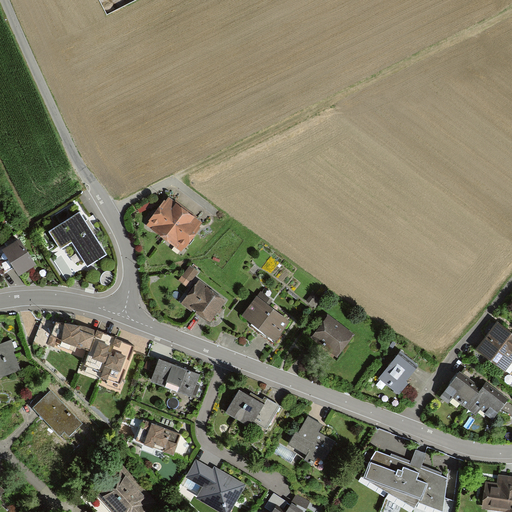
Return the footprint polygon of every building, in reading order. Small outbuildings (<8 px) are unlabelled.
[(60,187),(41,197),(48,211),(67,201),(60,187)] [(149,223),(147,226),(181,253),(184,249),(185,250),(201,229),(200,228),(203,224),(196,218),(175,202),(169,198),(165,202),(149,222),(149,223)] [(80,211),(50,231),(60,248),(73,240),(88,264),(106,253),(86,221),(80,211)] [(20,241),(3,252),(19,278),(36,268),(31,260),(20,241)] [(182,277),(191,284),(199,273),(190,267),(182,277)] [(200,281),(182,305),(192,313),(194,310),(210,323),(227,302),(200,281)] [(257,298),(242,317),(275,342),(289,323),(257,298)] [(354,336),(329,316),(312,338),(337,357),(354,336)] [(90,347),(97,328),(81,322),(65,318),(64,321),(56,319),(55,325),(48,344),(55,346),(59,335),(90,347)] [(55,325),(41,320),(33,343),(46,348),(48,344),(55,325)] [(505,374),(511,364),(511,334),(508,332),(497,324),(476,352),(505,374)] [(102,372),(120,379),(134,344),(122,339),(122,338),(104,331),(104,329),(98,327),(97,328),(90,347),(84,361),(103,368),(102,372)] [(0,376),(22,368),(14,349),(16,348),(12,338),(0,342),(0,376)] [(201,370),(160,354),(151,377),(191,393),(201,370)] [(419,368),(401,354),(379,379),(399,396),(408,386),(405,384),(419,368)] [(468,382),(459,375),(442,396),(450,402),(455,396),(469,407),(481,392),(468,382)] [(481,392),(469,407),(477,414),(481,409),(492,418),(506,400),(497,393),(487,385),(481,392)] [(263,400),(240,387),(227,410),(252,423),(254,419),(267,426),(280,403),(266,395),(263,400)] [(83,422),(51,388),(34,404),(54,426),(61,433),(65,430),(69,434),(83,422)] [(325,457),(335,439),(319,430),(323,423),(308,415),(299,431),(295,429),(287,445),(313,460),(317,453),(325,457)] [(173,454),(181,433),(164,426),(165,424),(152,418),(151,420),(142,416),(134,439),(144,443),(142,447),(154,452),(155,448),(173,454)] [(376,449),(361,473),(415,506),(419,500),(443,508),(447,475),(421,466),(426,451),(416,447),(411,461),(376,449)] [(91,511),(146,511),(159,500),(120,457),(78,496),(83,502),(91,511)] [(228,511),(244,483),(219,468),(215,465),(213,468),(197,459),(188,474),(204,483),(197,494),(228,511)] [(486,479),(482,507),(505,510),(505,511),(511,511),(511,474),(498,473),(497,481),(486,479)] [(269,511),(300,511),(304,507),(292,499),(290,502),(270,488),(263,499),(267,501),(264,505),(271,510),(269,511)]
